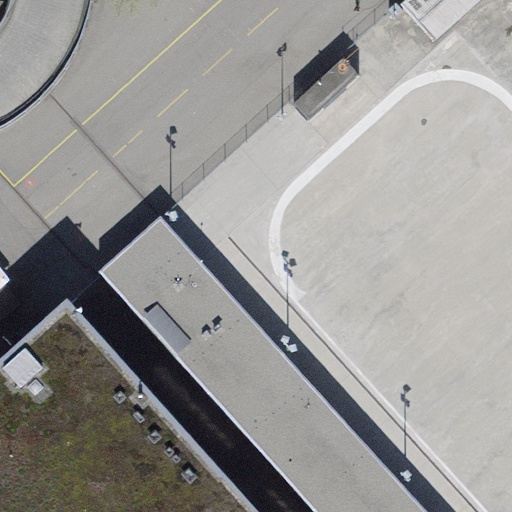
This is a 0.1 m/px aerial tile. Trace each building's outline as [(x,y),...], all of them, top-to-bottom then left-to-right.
[(423,0),(414,13),(447,40),(478,0),(423,0)] [(511,163),(511,82),(445,23),(264,223),(298,292),(331,322),(342,309),(359,344),(373,330),(347,307),(420,272),(457,232),(447,211),(493,189),(487,175),(511,163)] [(359,77),(343,60),(293,106),(309,123),(359,77)] [(161,218),(99,275),(314,511),(429,511),(223,286),(161,218)] [(249,511),(67,306),(0,367),(0,511),(249,511)]
